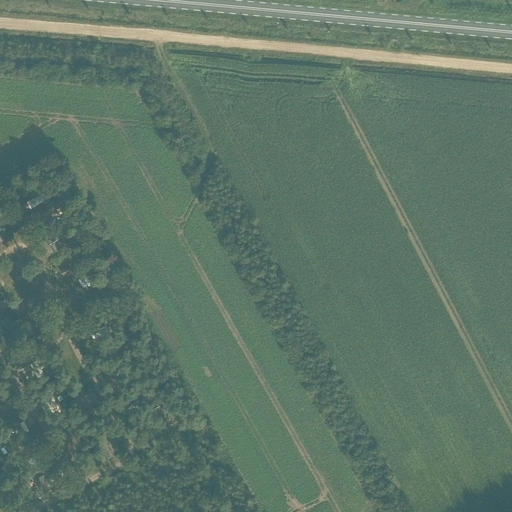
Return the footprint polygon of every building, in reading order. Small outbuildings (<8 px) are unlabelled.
[(70,12),(70,0),(9,0),(9,8),(70,12)] [(22,195),(29,207),(40,201),(33,188),(22,195)] [(52,208),(56,206),(53,199),(38,205),(43,217),(54,212),(52,208)] [(14,201),(7,205),(11,211),(17,207),(14,201)] [(42,229),(33,234),(37,240),(45,236),(42,229)] [(71,243),(65,246),(68,252),(74,248),(71,243)] [(57,276),(70,270),(66,263),(53,269),(57,276)] [(3,271),(8,281),(18,276),(14,266),(3,271)] [(89,330),(81,333),(84,341),(92,338),(89,330)] [(125,381),(117,386),(120,391),(128,387),(125,381)] [(75,400),(69,403),(72,408),(78,406),(75,400)]
